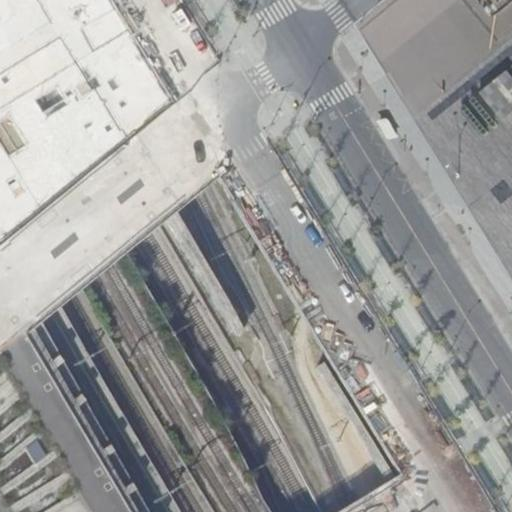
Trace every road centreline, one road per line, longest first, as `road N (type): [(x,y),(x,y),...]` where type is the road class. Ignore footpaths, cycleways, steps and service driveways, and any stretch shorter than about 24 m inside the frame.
road 1 (tertiary): [(222,112),(471,511)]
road 2 (tertiary): [(511,391),(296,51)]
road 3 (tertiary): [(155,0),(222,112)]
